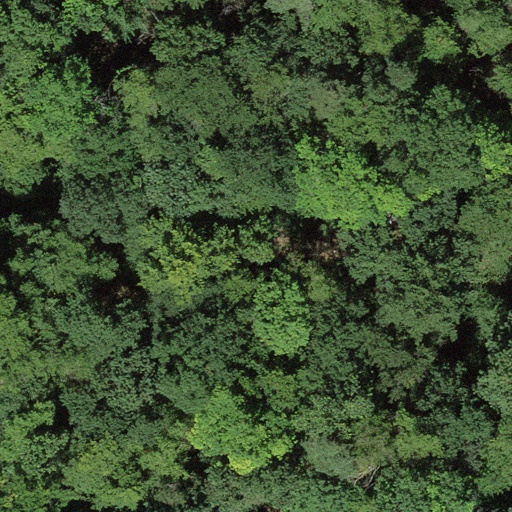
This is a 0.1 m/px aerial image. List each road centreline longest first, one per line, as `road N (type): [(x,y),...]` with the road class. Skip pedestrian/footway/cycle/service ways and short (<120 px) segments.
road 1 (track): [(0,210),(116,210),(358,232),(511,227)]
road 2 (track): [(0,286),(66,351),(279,487)]
road 3 (track): [(511,66),(233,0)]
